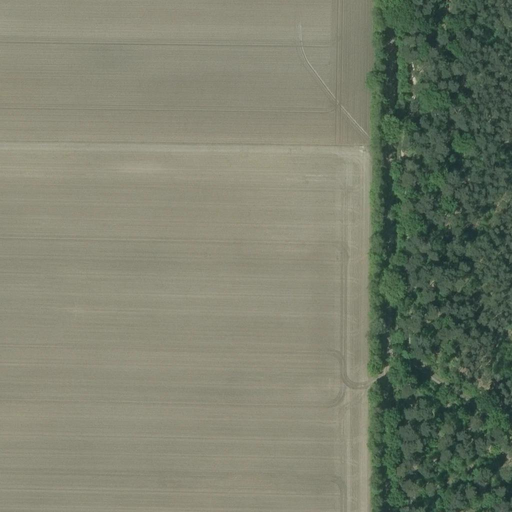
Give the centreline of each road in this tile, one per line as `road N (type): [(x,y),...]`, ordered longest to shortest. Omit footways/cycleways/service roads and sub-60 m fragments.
road 1 (track): [(383,511),(387,0)]
road 2 (track): [(409,364),(511,429)]
